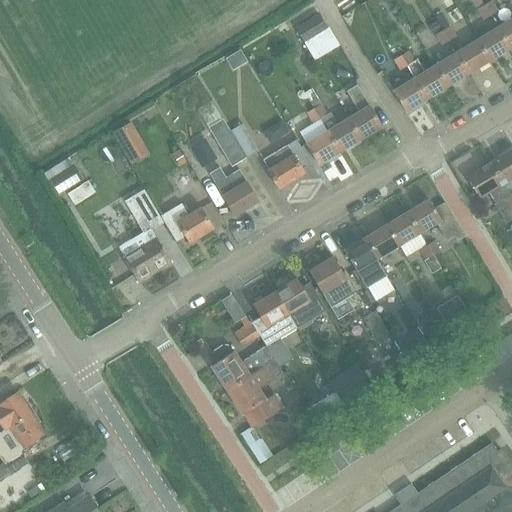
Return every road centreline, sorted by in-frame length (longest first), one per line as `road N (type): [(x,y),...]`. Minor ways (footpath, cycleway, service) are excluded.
road 1 (residential): [(146,319),(427,154)]
road 2 (residential): [(302,511),(511,372)]
road 3 (residential): [(146,319),(271,511)]
road 4 (tertiary): [(173,511),(77,362)]
road 5 (residential): [(511,295),(427,154)]
road 6 (tertiary): [(77,362),(0,242)]
